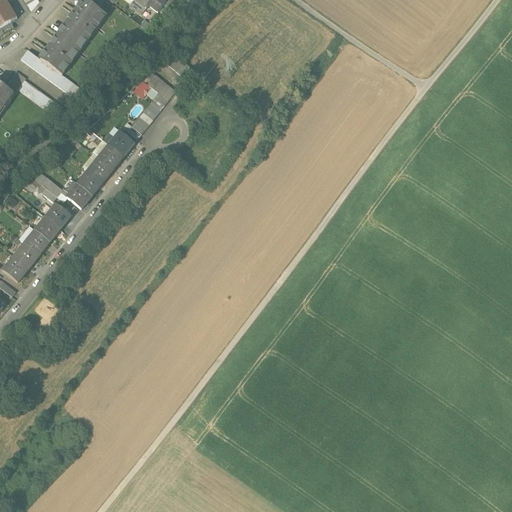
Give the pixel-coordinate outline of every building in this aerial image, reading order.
[(0,0),(0,15),(10,9),(4,0),(0,0)] [(85,0),(84,1),(97,11),(104,1),(102,0),(85,0)] [(134,0),(134,1),(129,7),(133,10),(134,9),(142,14),(146,10),(153,0),(134,0)] [(164,0),(153,0),(146,10),(153,15),(164,0)] [(97,11),(84,1),(77,11),(76,11),(73,15),(74,16),(67,26),(89,42),(106,17),(97,11)] [(10,9),(0,15),(0,28),(1,30),(11,24),(17,20),(10,9)] [(0,37),(14,29),(11,24),(1,30),(0,30),(0,37)] [(67,26),(59,35),(55,40),(56,40),(49,50),(48,49),(45,53),(46,54),(40,61),(62,78),(89,42),(67,26)] [(40,61),(27,52),(20,61),(67,94),(73,85),(62,78),(40,61)] [(173,56),(165,65),(171,69),(178,60),(173,56)] [(183,64),(178,60),(171,69),(176,73),(183,64)] [(188,68),(183,64),(176,73),(181,77),(188,68)] [(193,72),(188,68),(181,77),(186,81),(193,72)] [(198,76),(193,72),(186,81),(191,86),(198,76)] [(16,74),(15,76),(18,78),(11,87),(8,85),(6,88),(15,95),(18,91),(50,115),(57,105),(25,82),(26,81),(16,74)] [(155,77),(148,87),(153,91),(161,82),(155,77)] [(161,82),(153,91),(158,95),(166,86),(161,82)] [(0,86),(0,114),(13,96),(0,86)] [(166,86),(158,95),(159,96),(163,99),(171,90),(166,86)] [(171,90),(163,99),(168,103),(176,94),(171,90)] [(163,99),(159,96),(155,101),(164,108),(168,103),(163,99)] [(164,108),(155,101),(151,105),(152,106),(160,113),(164,108)] [(160,113),(152,106),(148,111),(157,118),(160,113)] [(153,122),(157,118),(148,111),(145,116),(153,122)] [(153,122),(145,116),(141,120),(149,127),(153,122)] [(149,127),(141,120),(137,125),(145,132),(149,127)] [(142,136),(134,130),(128,125),(124,131),(137,142),(142,136)] [(145,132),(137,125),(134,130),(142,136),(145,132)] [(134,146),(120,134),(115,140),(111,137),(105,144),(109,147),(124,159),(134,146)] [(75,139),(64,151),(72,158),(79,150),(83,153),(86,149),(75,139)] [(124,159),(109,147),(99,160),(113,172),(124,159)] [(113,172),(99,160),(88,174),(102,185),(113,172)] [(102,185),(88,174),(78,187),(92,198),(102,185)] [(61,195),(63,193),(48,180),(42,187),(47,191),(57,200),(61,195)] [(78,187),(73,183),(66,193),(64,192),(63,193),(61,195),(81,211),(92,198),(78,187)] [(54,205),(57,200),(47,191),(43,196),(54,205)] [(70,218),(56,207),(46,220),(60,231),(70,218)] [(60,231),(46,220),(35,233),(49,244),(60,231)] [(23,239),(31,227),(27,224),(18,237),(23,239)] [(35,233),(25,246),(39,258),(49,244),(35,233)] [(39,258),(25,246),(14,260),(28,271),(39,258)] [(28,271),(14,260),(3,273),(18,284),(28,271)] [(3,284),(0,287),(0,289),(11,298),(16,293),(3,284)] [(44,298),(26,322),(41,334),(60,309),(44,298)]
